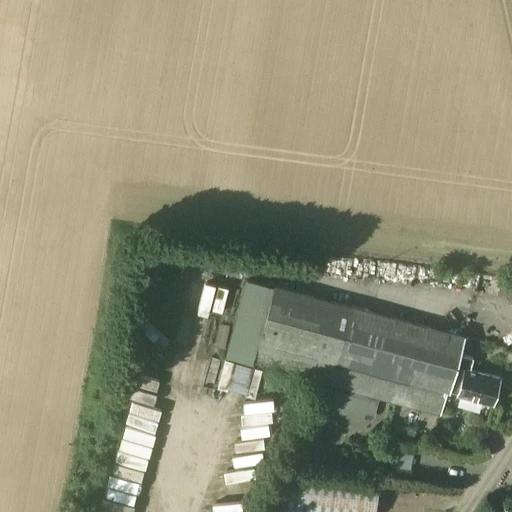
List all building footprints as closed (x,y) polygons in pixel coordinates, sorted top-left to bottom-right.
[(255,366),(316,382),(338,302),(306,293),(272,284),(271,287),(246,281),(225,357),(256,365),(255,366)] [(323,403),(322,408),(371,420),(374,416),(378,399),(393,403),(415,323),(360,308),(338,302),(316,382),(311,401),(318,403),(318,402),(323,403)] [(393,403),(416,409),(437,415),(443,392),(446,392),(446,391),(489,403),(496,377),(466,369),(470,357),(457,353),(462,336),(415,323),(393,403)] [(261,438),(231,439),(232,462),(261,461),(261,438)] [(408,479),(413,455),(395,452),(391,475),(408,479)] [(375,511),(379,483),(284,471),(278,511),(375,511)]
